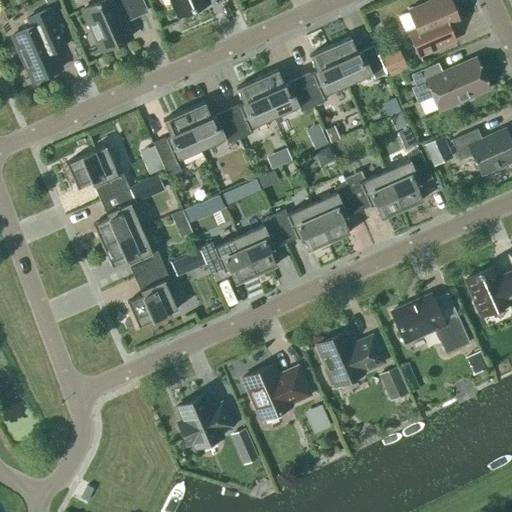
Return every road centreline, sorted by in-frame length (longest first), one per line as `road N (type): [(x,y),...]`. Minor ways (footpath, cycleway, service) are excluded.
road 1 (residential): [(74,408),(511,209)]
road 2 (residential): [(356,0),(0,156)]
road 3 (unclassified): [(74,408),(0,211)]
